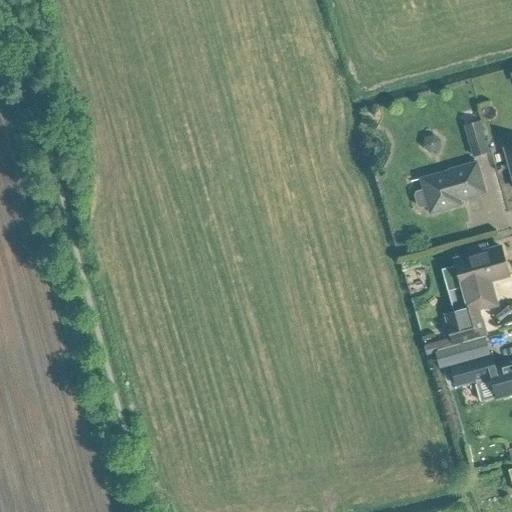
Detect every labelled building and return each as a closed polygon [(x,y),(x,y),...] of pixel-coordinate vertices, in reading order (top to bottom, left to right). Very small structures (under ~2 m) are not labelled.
[(472,156),(488,152),(479,121),(464,125),(472,156)] [(511,145),(503,148),(511,179),(511,145)] [(429,213),(460,204),(459,200),(485,192),(475,160),(448,168),(449,169),(419,178),(422,189),(413,192),(417,208),(427,205),(429,213)] [(496,304),(489,280),(508,275),(500,246),(454,259),(456,265),(451,268),(449,273),(450,278),(455,282),(460,282),(462,288),(464,288),(471,311),(496,304)] [(467,316),(465,307),(443,313),(450,337),(424,345),(425,350),(451,343),(451,344),(487,334),(481,312),(467,316)] [(483,355),(478,340),(438,352),(442,366),(450,364),(456,386),(490,376),(497,398),(511,393),(511,362),(494,367),(490,353),(483,355)]
